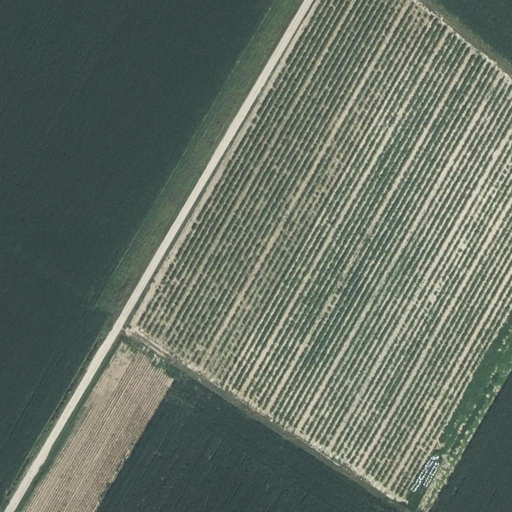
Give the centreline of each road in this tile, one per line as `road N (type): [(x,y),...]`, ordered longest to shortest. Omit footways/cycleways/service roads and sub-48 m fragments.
road 1 (track): [(10,511),(310,0)]
road 2 (track): [(119,326),(407,511)]
